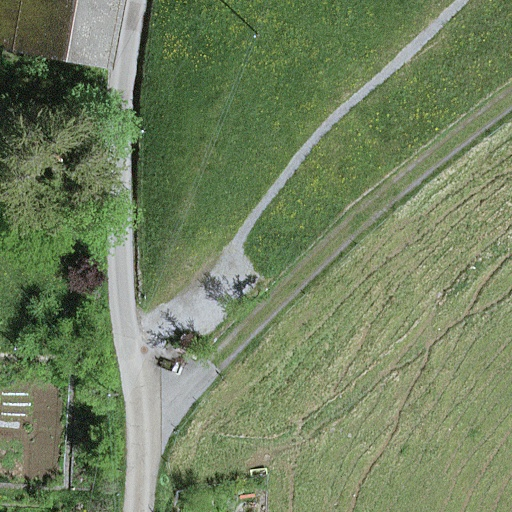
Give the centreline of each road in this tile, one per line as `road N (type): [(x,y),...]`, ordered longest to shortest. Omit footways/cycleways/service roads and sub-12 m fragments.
road 1 (track): [(511,98),(364,213),(219,354),(134,470)]
road 2 (residential): [(132,511),(117,178),(136,0)]
